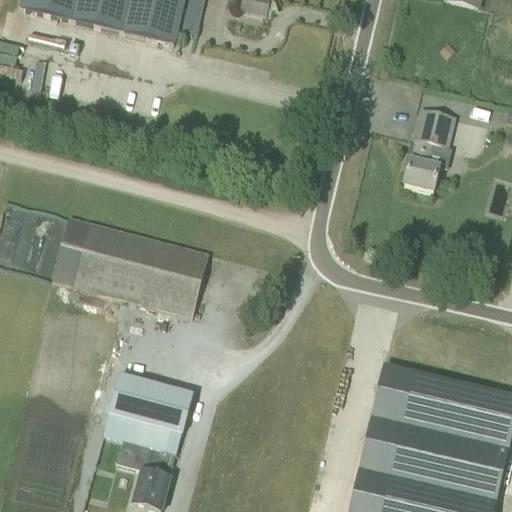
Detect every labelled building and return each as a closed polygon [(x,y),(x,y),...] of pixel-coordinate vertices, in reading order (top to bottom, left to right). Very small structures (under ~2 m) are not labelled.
[(24,0),(20,16),(173,51),(184,0),(243,0),(240,15),(266,21),(269,7),(267,6),(268,2),(261,0),(24,0)] [(447,0),(446,6),(479,13),(482,0),(447,0)] [(0,66),(15,70),(19,51),(0,46),(0,66)] [(448,48),(438,57),(445,65),(455,56),(448,48)] [(503,128),(511,130),(511,116),(506,115),(503,128)] [(409,167),(404,191),(433,198),(437,179),(438,174),(427,171),(432,151),(443,154),(445,154),(453,123),(421,116),(414,147),(415,147),(410,167),(409,167)] [(52,287),(192,323),(208,261),(68,224),(52,287)] [(351,511),(493,511),(511,435),(511,402),(384,372),(351,511)] [(132,511),(134,511),(161,511),(169,484),(180,441),(181,441),(192,402),(119,382),(113,402),(108,420),(109,420),(104,441),(152,454),(146,478),(142,477),(132,511)] [(136,473),(138,455),(121,452),(118,470),(136,473)]
